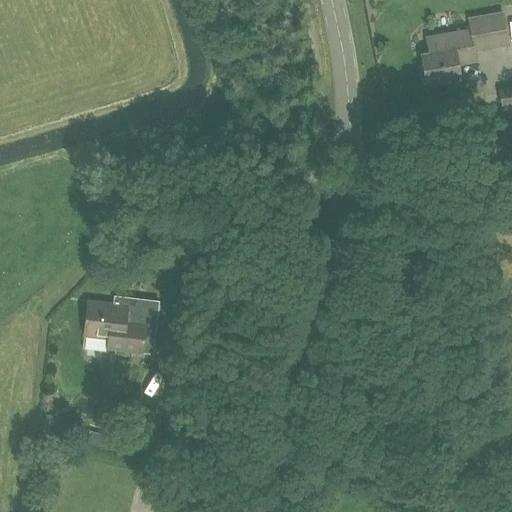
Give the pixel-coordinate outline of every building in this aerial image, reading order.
[(470,30),(462,31),(467,63),(477,61),(475,51),(508,45),(503,13),(469,18),(470,30)] [(467,63),(462,31),(426,37),(429,53),(421,54),(426,84),(460,78),(458,64),(467,63)] [(511,115),(511,91),(502,93),(505,116),(511,115)] [(114,295),(113,305),(88,302),(85,336),(109,339),(108,348),(153,353),(159,300),(114,295)] [(204,344),(182,342),(180,357),(202,360),(204,344)] [(173,363),(169,382),(180,384),(183,365),(173,363)]
